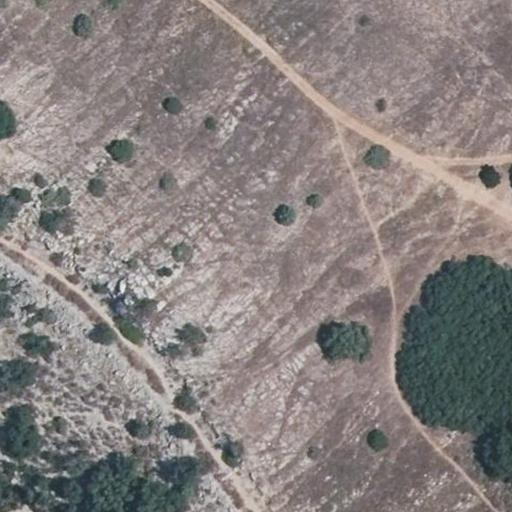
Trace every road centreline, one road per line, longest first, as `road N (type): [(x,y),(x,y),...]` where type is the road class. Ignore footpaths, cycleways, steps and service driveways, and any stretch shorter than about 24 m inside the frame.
road 1 (track): [(255,511),(134,353),(67,280),(0,240)]
road 2 (track): [(213,0),(360,133),(511,224)]
